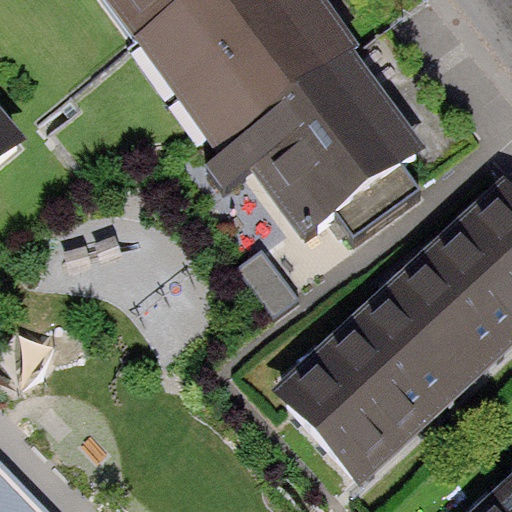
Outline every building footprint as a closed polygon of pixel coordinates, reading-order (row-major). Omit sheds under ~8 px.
[(104,0),(134,39),(186,0),(104,0)] [(221,155),(355,56),(364,48),(328,0),(186,0),(134,39),(221,155)] [(355,56),(221,155),(207,165),(227,192),(254,173),(303,238),(336,214),(356,240),(421,193),(400,165),(423,147),(355,56)] [(0,162),(26,140),(0,109),(0,162)] [(511,357),(511,181),(509,178),(274,389),(365,489),(511,357)] [(263,254),(242,269),(275,315),(297,299),(263,254)] [(0,511),(44,511),(0,467),(0,511)] [(511,511),(511,470),(466,511),(511,511)]
